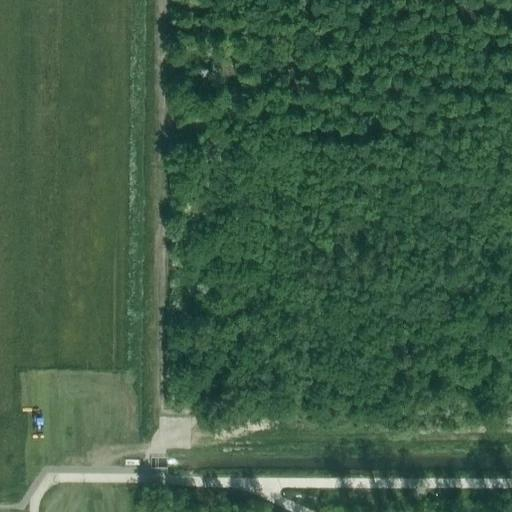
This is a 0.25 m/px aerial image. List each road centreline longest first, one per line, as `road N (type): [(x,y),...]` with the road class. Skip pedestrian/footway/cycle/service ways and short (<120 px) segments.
road 1 (track): [(158,442),(164,0)]
road 2 (track): [(166,438),(511,439)]
road 3 (track): [(102,479),(103,451),(141,451),(190,426)]
